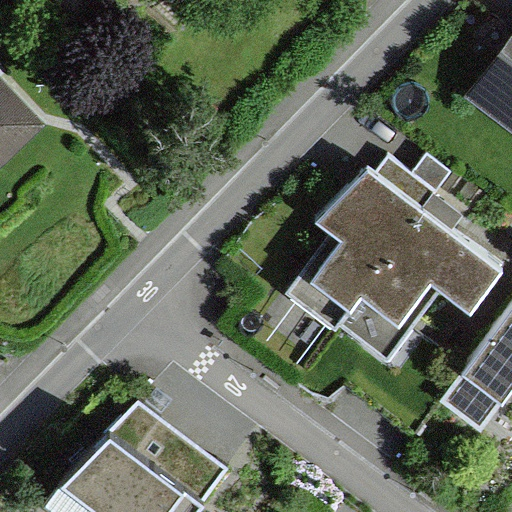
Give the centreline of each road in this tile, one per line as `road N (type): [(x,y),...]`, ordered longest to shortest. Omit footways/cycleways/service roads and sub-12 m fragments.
road 1 (residential): [(438,0),(141,308)]
road 2 (residential): [(141,308),(394,511)]
road 3 (residential): [(141,308),(0,450)]
